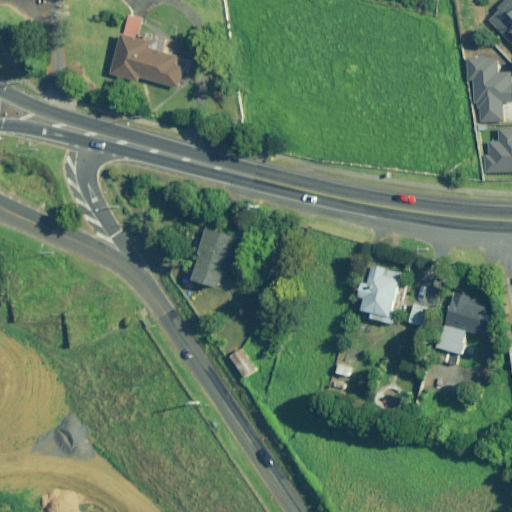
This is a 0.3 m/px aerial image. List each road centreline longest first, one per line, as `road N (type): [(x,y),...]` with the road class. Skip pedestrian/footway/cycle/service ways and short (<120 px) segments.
road 1 (primary): [(95,135),(335,196),(511,220)]
road 2 (unclassified): [(299,511),(145,281)]
road 3 (primary): [(95,135),(86,158),(92,198),(145,281)]
road 4 (unclassified): [(145,281),(0,206)]
road 5 (track): [(0,468),(91,468),(146,511)]
